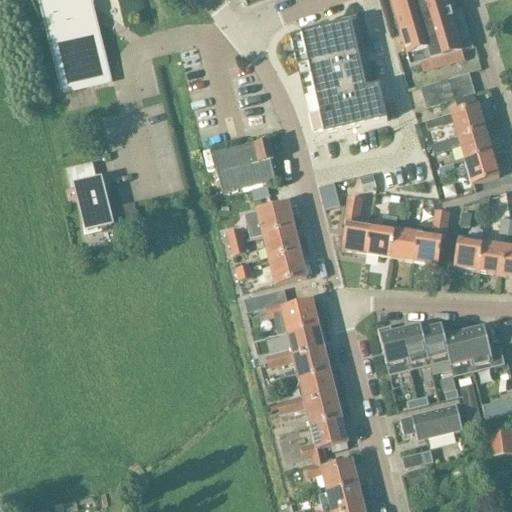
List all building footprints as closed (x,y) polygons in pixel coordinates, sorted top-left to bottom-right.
[(105,84),(84,0),(30,0),(38,18),(40,17),(59,95),(105,84)] [(462,54),(462,53),(473,50),(462,11),(451,14),(446,0),(389,0),(410,69),(421,66),(424,74),(465,63),(462,54)] [(358,18),(292,32),(299,61),(310,59),(327,136),(388,123),(380,86),(373,88),(358,18)] [(49,70),(40,72),(43,83),(52,81),(49,70)] [(420,91),(426,112),(447,106),(446,103),(453,101),(454,104),(475,97),(469,76),(448,82),(448,83),(441,85),(441,84),(420,91)] [(442,130),(454,127),(458,141),(485,133),(478,109),(451,117),(426,125),(428,133),(442,129),(442,130)] [(492,156),(485,133),(458,141),(465,164),(492,156)] [(445,143),(432,146),(434,157),(448,154),(445,143)] [(269,145),(213,159),(222,196),(275,183),(270,165),(274,164),(269,145)] [(499,180),(492,156),(465,164),(472,188),(499,180)] [(76,190),(87,235),(112,228),(100,182),(96,183),(92,166),(66,172),(71,191),(76,190)] [(456,176),(453,166),(438,171),(441,181),(456,176)] [(373,178),(360,181),(363,193),(376,190),(373,178)] [(391,199),(391,205),(399,207),(400,200),(397,199),(391,199)] [(480,202),(479,213),(487,215),(489,199),(480,202)] [(342,254),(367,258),(371,231),(358,229),(362,203),(347,201),(343,229),(346,229),(342,254)] [(391,205),(389,220),(397,221),(399,207),(391,205)] [(122,209),(127,228),(139,225),(134,206),(122,209)] [(257,215),(263,239),(294,232),(288,207),(257,215)] [(397,221),(397,223),(405,224),(407,208),(399,207),(397,221)] [(420,228),(418,238),(417,238),(413,265),(438,269),(442,244),(445,245),(449,216),(435,214),(432,230),(420,228)] [(462,216),(460,231),(470,232),(472,218),(462,216)] [(384,219),(382,232),(371,231),(367,258),(390,262),(395,234),(397,223),(397,221),(389,220),(384,219)] [(499,237),(508,239),(510,223),(502,222),(499,237)] [(230,248),(242,244),(239,232),(227,236),(230,248)] [(294,232),(263,239),(269,264),(300,256),(294,232)] [(413,265),(417,238),(395,234),(390,262),(413,265)] [(478,275),(482,247),(458,243),(454,271),(478,275)] [(245,257),(242,244),(230,248),(233,260),(245,257)] [(502,279),(506,250),(482,247),(478,275),(502,279)] [(511,251),(506,250),(502,279),(511,280),(511,251)] [(307,281),(300,256),(269,264),(275,289),(307,281)] [(239,284),(251,281),(248,269),(236,272),(239,284)] [(280,338),(287,336),(319,329),(312,304),(288,311),(286,305),(266,310),(269,321),(275,320),(280,338)] [(511,323),(498,330),(507,348),(511,346),(511,323)] [(449,365),(445,340),(442,328),(422,333),(430,369),(449,365)] [(324,352),(319,329),(287,336),(291,353),(293,359),(324,352)] [(430,369),(422,333),(421,329),(399,334),(410,374),(430,369)] [(410,374),(399,334),(392,336),(391,330),(378,333),(389,379),(410,374)] [(490,354),(484,330),(463,335),(473,376),(505,368),(501,351),(490,354)] [(473,376),(463,335),(445,340),(449,365),(453,381),(473,376)] [(324,352),(293,359),(291,353),(279,356),(282,368),(285,367),(286,372),(295,369),(299,383),(330,375),(324,352)] [(282,368),(279,356),(266,360),(269,371),(282,368)] [(336,398),(330,375),(299,383),(303,400),(304,406),(336,398)] [(276,379),(263,382),(265,390),(278,387),(276,379)] [(469,428),(481,426),(472,388),(460,391),(469,428)] [(458,401),(456,393),(445,396),(446,404),(458,401)] [(342,422),(336,398),(304,406),(303,400),(290,404),(293,415),(306,412),(310,430),(342,422)] [(429,408),(427,401),(417,403),(419,411),(429,408)] [(511,416),(511,402),(497,406),(501,420),(511,416)] [(419,411),(417,403),(407,405),(409,413),(419,411)] [(281,418),(293,415),(290,404),(278,407),(281,418)] [(463,434),(456,409),(400,423),(404,440),(416,437),(418,446),(463,434)] [(313,464),(325,461),(322,452),(347,446),(342,422),(310,430),(315,447),(301,451),(304,462),(313,460),(313,464)] [(511,432),(488,436),(492,461),(511,457),(511,435),(511,432)] [(433,466),(431,454),(423,456),(425,468),(433,466)] [(327,495),(358,488),(352,464),(327,471),(325,461),(313,464),(314,468),(306,470),(309,481),(322,478),(326,491),(327,495)] [(426,474),(407,477),(410,493),(429,489),(426,474)] [(330,511),(360,511),(364,511),(358,488),(327,495),(330,511)]
